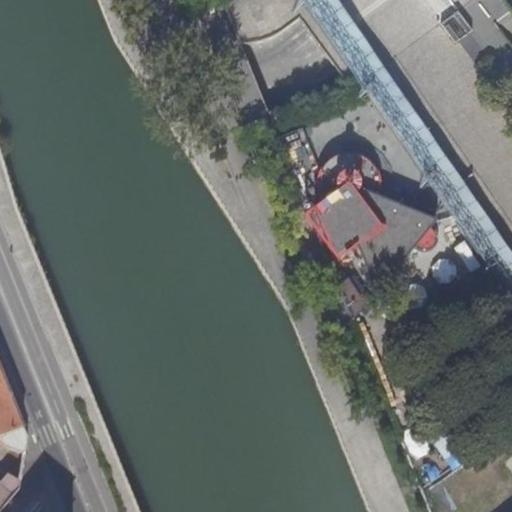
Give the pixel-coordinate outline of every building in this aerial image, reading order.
[(511,252),(335,0),(304,0),(511,298),(511,252)] [(457,9),(437,24),(449,41),(470,26),(457,9)] [(322,205),(313,213),(330,257),(338,265),(358,251),(375,296),(417,247),(424,249),(430,248),(434,244),(435,240),(435,235),(431,229),(437,223),(374,197),(376,189),(376,181),(374,174),(370,168),(366,162),(359,158),(352,156),(346,155),(341,155),(334,157),(328,161),(324,165),(320,172),(318,178),(317,184),(317,190),(318,195),(321,200),(322,205)] [(346,277),(335,284),(353,310),(363,303),(346,277)] [(16,411),(0,371),(0,511),(1,511),(20,490),(20,486),(4,476),(0,480),(0,450),(1,450),(24,458),(27,439),(16,411)]
